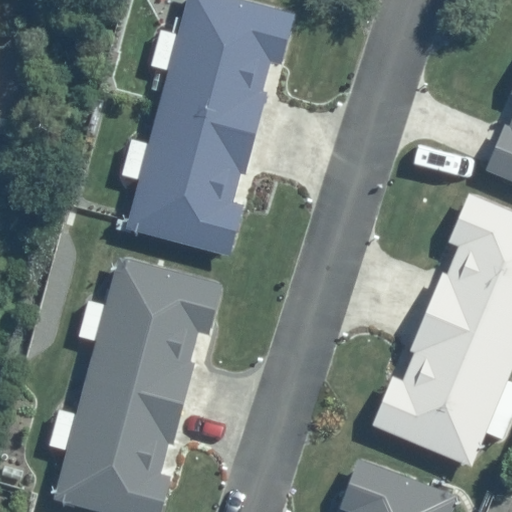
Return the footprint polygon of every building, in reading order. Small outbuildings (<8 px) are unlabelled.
[(229,0),(182,0),(154,106),(254,134),(264,97),(258,95),(267,64),(279,66),(293,17),(229,0)] [(511,81),(510,85),(511,86),(511,114),(508,124),(501,121),(484,163),(511,175),(511,81)] [(121,229),(225,259),(238,213),(227,209),(234,175),(243,177),(254,134),(154,106),(121,229)] [(511,341),(511,214),(459,191),(440,235),(450,240),(438,275),(430,271),(413,313),(506,356),(511,341)] [(116,260),(84,378),(184,406),(194,369),(188,367),(197,335),(209,338),(222,288),(116,260)] [(458,470),(506,356),(413,313),(398,349),(403,352),(390,383),(378,378),(358,427),(458,470)] [(51,501),(90,511),(160,511),(168,484),(157,481),(164,446),(173,448),(184,406),(84,378),(51,501)] [(442,511),(448,495),(348,458),(332,503),(342,507),(340,511),(442,511)]
